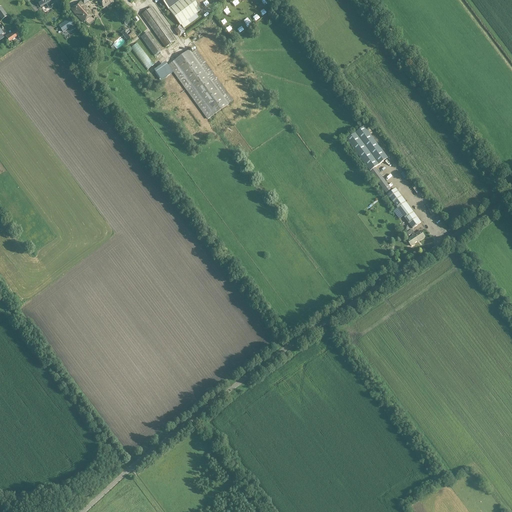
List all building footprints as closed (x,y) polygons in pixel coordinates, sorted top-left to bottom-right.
[(57,0),(50,4),(53,9),(57,7),(59,10),(63,8),(57,0)] [(98,0),(104,9),(115,1),(113,0),(98,0)] [(181,25),(184,29),(199,18),(196,14),(201,11),(192,0),(161,0),(180,26),(181,25)] [(93,16),(82,1),(71,9),(74,13),(76,14),(83,22),(93,16)] [(176,40),(152,7),(141,15),(165,48),(176,40)] [(69,20),(59,26),(62,32),(69,28),(71,31),(75,29),(69,20)] [(179,25),(174,30),(180,37),(185,32),(179,25)] [(21,34),(17,29),(6,37),(9,42),(21,34)] [(161,51),(148,33),(140,38),(154,56),(161,51)] [(138,44),(131,49),(148,70),(154,65),(138,44)] [(168,66),(207,120),(234,101),(196,50),(192,53),(189,50),(168,66)] [(347,140),(370,172),(388,159),(365,127),(347,140)] [(421,223),(396,189),(393,192),(388,195),(397,208),(404,217),(413,229),(421,223)] [(409,236),(411,234),(413,236),(407,240),(411,247),(415,244),(414,244),(417,241),(418,242),(425,238),(421,231),(415,235),(412,230),(407,233),(409,236)]
